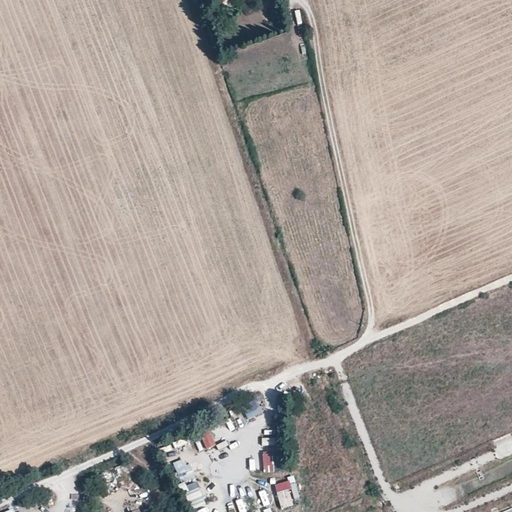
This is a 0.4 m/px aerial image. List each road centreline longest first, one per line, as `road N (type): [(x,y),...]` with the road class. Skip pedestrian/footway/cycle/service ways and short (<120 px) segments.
road 1 (track): [(511,282),(0,498)]
road 2 (unknown): [(304,1),(374,341)]
